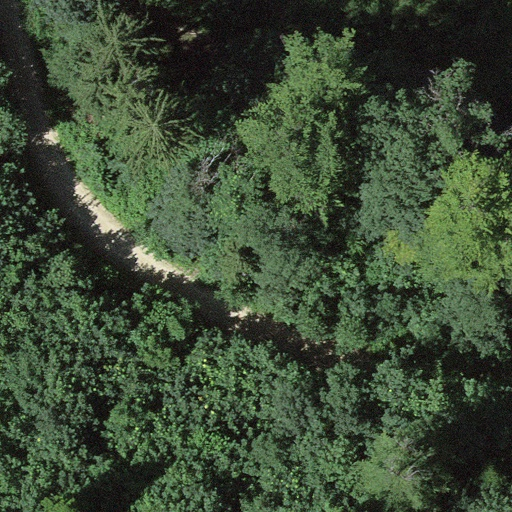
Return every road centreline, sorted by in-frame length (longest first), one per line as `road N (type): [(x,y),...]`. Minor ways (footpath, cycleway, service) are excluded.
road 1 (track): [(511,411),(359,371),(227,315),(127,251),(72,195),(37,133),(6,0)]
road 2 (track): [(157,0),(199,29),(266,56),(499,101)]
